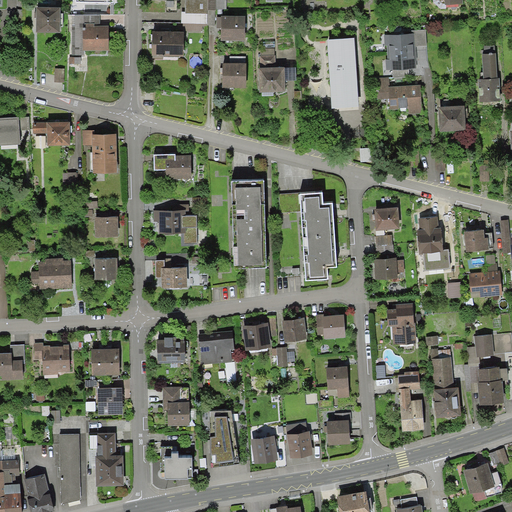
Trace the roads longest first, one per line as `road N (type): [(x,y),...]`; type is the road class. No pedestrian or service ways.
road 1 (tertiary): [(372,467),(141,508)]
road 2 (residential): [(130,114),(358,168)]
road 3 (residential): [(133,311),(360,290)]
road 4 (residential): [(133,311),(141,508)]
road 5 (residential): [(130,114),(133,311)]
road 6 (residential): [(372,467),(360,290)]
road 7 (residential): [(358,168),(511,205)]
road 8 (residential): [(0,81),(130,114)]
road 9 (residential): [(0,320),(133,311)]
road 10 (residential): [(360,290),(358,168)]
